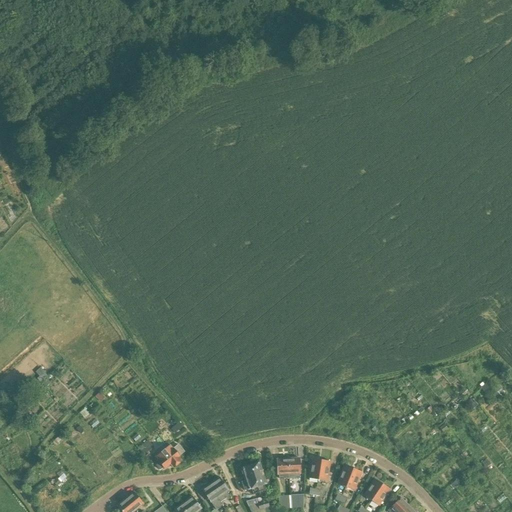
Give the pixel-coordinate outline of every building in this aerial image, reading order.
[(100,393),(95,397),(99,401),(104,397),(100,393)] [(138,448),(143,455),(153,447),(155,445),(151,440),(149,442),(148,440),(138,448)] [(170,446),(155,457),(158,461),(159,462),(155,466),(159,470),(163,468),(164,469),(170,464),(173,468),(181,461),(178,458),(179,457),(179,456),(184,452),(178,445),(173,449),(173,448),(172,449),(170,446)] [(299,458),(288,459),(289,479),(299,478),(299,473),(298,459),(299,459),(299,458)] [(289,479),(288,459),(277,460),(278,475),(280,480),(289,479)] [(318,480),(321,460),(311,459),(308,478),(318,480)] [(330,462),(321,460),(318,480),(327,481),(330,462)] [(251,467),(259,493),(265,491),(263,484),(266,483),(259,464),(251,467)] [(345,488),(353,469),(344,465),(337,484),(345,488)] [(259,493),(251,467),(242,470),(246,480),(241,482),(244,491),(251,489),(253,495),(259,493)] [(353,469),(345,488),(354,491),(362,472),(353,469)] [(220,478),(211,484),(222,501),(229,496),(226,492),(228,490),(220,478)] [(371,501),(382,484),(374,479),(363,496),(371,501)] [(222,501),(211,484),(202,490),(216,510),(222,506),(220,502),(222,501)] [(390,489),(382,484),(371,501),(379,506),(390,489)] [(125,499),(135,511),(143,504),(134,492),(125,499)] [(291,496),(291,508),(303,508),(303,495),(291,496)] [(278,496),(280,508),(290,508),(289,496),(278,496)] [(183,503),(190,511),(200,511),(199,510),(201,509),(192,497),(183,503)] [(401,511),(408,506),(400,498),(389,509),(390,509),(388,511),(401,511)] [(133,511),(135,511),(125,499),(116,506),(121,511),(133,511)] [(256,499),(246,502),(250,511),(265,511),(264,508),(259,510),(257,503),(256,499)] [(190,511),(183,503),(175,510),(176,511),(190,511)]
